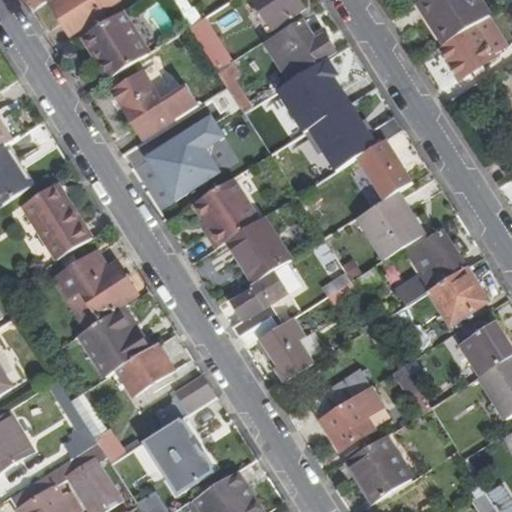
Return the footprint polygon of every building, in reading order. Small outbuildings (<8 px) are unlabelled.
[(26,0),(34,11),(51,0),(26,0)] [(70,36),(85,27),(95,20),(103,15),(101,13),(119,1),(118,0),(60,0),(51,6),(70,36)] [(305,10),(298,0),(252,0),(258,8),(272,31),(305,10)] [(424,0),(419,3),(446,46),(476,27),(484,22),(490,18),(478,0),(424,0)] [(272,31),(258,8),(250,14),(264,36),(272,31)] [(124,12),(83,38),(92,52),(95,50),(112,79),(151,55),(124,12)] [(95,20),(85,27),(87,31),(98,24),(95,20)] [(232,64),(205,21),(191,30),(216,69),(218,73),(231,65),(232,64)] [(484,22),(476,27),(495,59),(504,52),(484,22)] [(317,47),(313,39),(304,24),(270,46),(293,83),(337,55),(328,40),(317,47)] [(497,62),(495,59),(476,27),(446,46),(441,50),(463,83),(497,62)] [(323,32),(313,39),(317,47),(328,40),(323,32)] [(338,56),(303,78),(319,102),(312,106),(332,138),(373,112),(338,56)] [(218,73),(225,84),(233,79),(237,76),(231,65),(218,73)] [(206,75),(220,96),(229,90),(225,84),(218,73),(216,69),(206,75)] [(145,142),(201,107),(191,92),(166,107),(146,74),(145,73),(114,93),(145,142)] [(253,109),(233,79),(225,84),(229,90),(245,114),(253,109)] [(271,157),(245,114),(209,136),(216,148),(206,154),(214,167),(224,160),(236,179),(271,157)] [(351,165),(367,155),(391,140),(404,132),(396,119),(342,152),(351,165)] [(0,151),(13,144),(0,123),(0,151)] [(367,155),(375,168),(399,153),(391,140),(367,155)] [(137,181),(163,165),(155,153),(130,169),(137,181)] [(402,192),(418,182),(399,153),(375,168),(389,192),(399,186),(402,192)] [(137,181),(146,195),(172,178),(163,165),(137,181)] [(217,250),(228,243),(259,223),(233,181),(196,204),(205,218),(212,230),(206,234),(217,250)] [(358,220),(374,210),(359,186),(333,202),(335,204),(328,209),(334,218),(327,223),(334,235),(358,220)] [(38,231),(58,262),(92,240),(73,209),(68,212),(53,188),(28,204),(43,228),(38,231)] [(358,220),(385,263),(426,237),(415,222),(412,224),(395,197),(374,210),(358,220)] [(43,228),(28,204),(24,207),(38,231),(43,228)] [(212,230),(205,218),(199,222),(206,234),(212,230)] [(289,263),(291,262),(264,220),(259,223),(228,243),(254,285),(276,271),(289,263)] [(398,291),(408,308),(467,270),(445,235),(427,246),(432,254),(420,262),(418,269),(422,276),(398,291)] [(327,265),(339,258),(329,241),(317,249),(327,265)] [(52,283),(64,302),(80,292),(100,324),(138,300),(118,268),(106,276),(93,257),(52,283)] [(276,271),(291,295),(303,287),(289,263),(276,271)] [(376,269),(357,281),(365,293),(383,281),(376,269)] [(386,338),(392,347),(444,314),(451,327),(489,303),(488,303),(467,270),(408,308),(379,326),(386,338)] [(262,340),(286,325),(274,307),(292,295),(291,295),(276,271),(254,285),(252,286),(255,291),(232,305),(245,325),(233,332),(245,351),(257,343),(262,340)] [(352,284),(345,274),(330,284),(336,293),(352,284)] [(336,293),(330,298),(334,304),(356,290),(352,284),(336,293)] [(64,302),(87,336),(102,327),(100,324),(80,292),(64,302)] [(126,311),(121,314),(136,337),(141,334),(126,311)] [(118,373),(152,351),(141,334),(136,337),(121,314),(102,327),(87,336),(82,339),(108,380),(118,373)] [(304,338),(293,321),(286,325),(262,340),(278,366),(274,369),(284,385),(313,367),(310,362),(298,343),(304,338)] [(462,348),(481,379),(511,359),(511,347),(498,325),(462,348)] [(379,326),(368,333),(375,345),(386,338),(379,326)] [(257,343),(274,369),(278,366),(262,340),(257,343)] [(0,400),(27,384),(0,341),(0,400)] [(159,347),(152,351),(118,373),(135,399),(175,373),(159,347)] [(310,362),(313,367),(331,356),(328,351),(310,362)] [(511,359),(481,379),(480,380),(505,419),(511,414),(511,359)] [(311,405),(322,421),(372,390),(361,373),(311,405)] [(214,396),(204,379),(177,397),(187,413),(214,396)] [(58,381),(48,388),(76,434),(68,439),(71,443),(63,448),(72,461),(98,445),(72,403),(58,381)] [(384,408),(372,390),(322,421),(341,451),(375,430),(368,419),(384,408)] [(432,410),(421,417),(432,435),(443,428),(432,410)] [(12,413),(0,421),(0,474),(36,452),(12,413)] [(114,460),(128,450),(114,430),(99,440),(114,460)] [(375,507),(415,482),(388,439),(348,464),(375,507)] [(79,511),(69,496),(67,496),(61,500),(55,489),(70,480),(90,511),(107,511),(122,502),(99,467),(108,461),(98,445),(72,461),(11,500),(18,511),(79,511)] [(222,466),(231,479),(236,475),(257,462),(248,449),(222,466)] [(141,482),(127,490),(139,508),(141,511),(178,511),(191,504),(183,493),(178,496),(179,498),(163,508),(160,503),(161,502),(149,484),(182,463),(176,454),(139,479),(141,482)] [(231,479),(198,500),(195,501),(201,511),(259,511),(236,475),(231,479)] [(191,488),(183,493),(191,504),(195,501),(198,500),(191,488)] [(179,498),(178,496),(175,493),(161,502),(160,503),(163,508),(179,498)] [(490,511),(495,509),(485,495),(473,502),(479,511),(490,511)]
